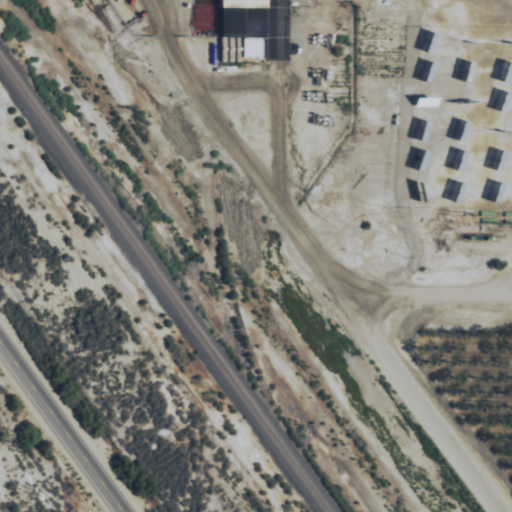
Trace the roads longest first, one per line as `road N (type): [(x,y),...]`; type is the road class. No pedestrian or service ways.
road 1 (residential): [(503,511),(370,326)]
road 2 (secondary): [(0,351),(117,511)]
